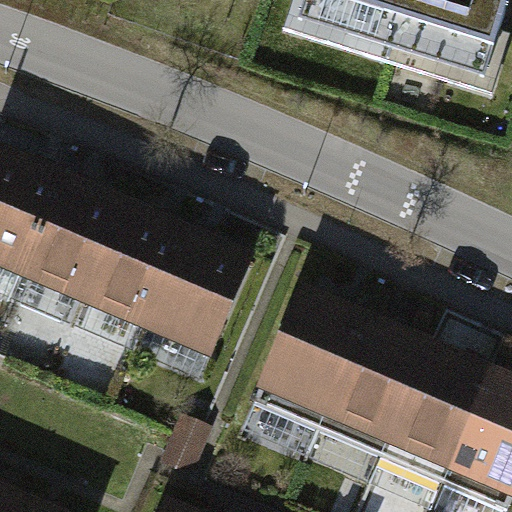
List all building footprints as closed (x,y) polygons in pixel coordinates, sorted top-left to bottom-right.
[(511,0),(293,0),(287,20),(493,80),(511,13),(511,0)] [(61,178),(0,151),(0,264),(19,273),(61,178)] [(123,205),(61,178),(19,273),(82,300),(123,205)] [(183,230),(123,205),(82,300),(143,326),(183,230)] [(250,258),(183,230),(143,326),(211,354),(250,258)] [(368,320),(305,293),(263,388),(326,415),(368,320)] [(430,347),(368,320),(326,415),(388,442),(430,347)] [(490,372),(430,347),(388,442),(450,468),(490,372)] [(511,381),(490,372),(450,468),(511,493),(511,381)] [(262,391),(249,426),(309,448),(321,413),(262,391)] [(215,425),(183,412),(163,457),(196,471),(215,425)] [(0,511),(22,511),(26,503),(0,491),(0,511)] [(48,511),(26,503),(22,511),(48,511)]
